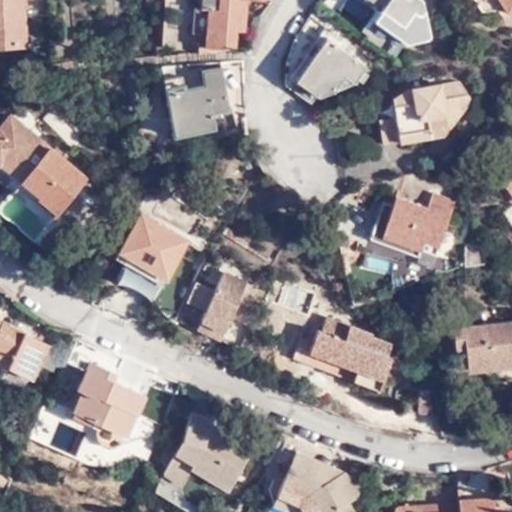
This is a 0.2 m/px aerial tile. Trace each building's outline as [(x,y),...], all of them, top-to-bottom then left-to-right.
[(0,0),(0,48),(25,47),(22,0),(0,0)] [(262,0),(202,0),(202,9),(201,29),(200,53),(218,52),(218,46),(235,47),(236,31),(262,29),(262,0)] [(366,0),(404,28),(415,12),(407,6),(411,0),(366,0)] [(511,0),(474,0),(480,9),(495,8),(498,12),(511,12),(511,0)] [(192,28),(201,29),(202,9),(194,8),(192,28)] [(294,93),(310,105),(317,98),(332,93),(344,76),(354,82),(357,78),(362,71),(366,66),(327,39),(296,82),(300,84),(294,93)] [(155,57),(164,56),(164,46),(156,46),(155,57)] [(184,87),(184,84),(165,87),(174,134),(218,126),(216,111),(228,109),(221,67),(201,70),(204,85),(184,87)] [(368,75),(362,71),(357,78),(363,83),(368,75)] [(165,87),(184,84),(182,76),(164,79),(165,87)] [(344,76),(332,93),(351,86),(354,82),(344,76)] [(393,97),(396,116),(399,142),(431,138),(429,126),(427,118),(444,116),(446,124),(447,131),(470,101),(457,81),(407,89),(393,97)] [(55,211),(85,176),(11,116),(1,128),(0,128),(0,164),(0,165),(55,211)] [(399,142),(396,116),(381,117),(384,144),(399,142)] [(429,126),(446,124),(444,116),(427,118),(429,126)] [(108,149),(107,137),(98,138),(99,149),(108,149)] [(511,177),(503,184),(511,196),(511,177)] [(434,256),(454,201),(431,193),(426,209),(396,198),(390,214),(379,210),(368,240),(417,258),(420,251),(434,256)] [(224,271),(202,318),(219,337),(245,281),(224,271)] [(345,339),(350,326),(328,316),(322,329),(345,339)] [(219,337),(202,318),(198,327),(219,337)] [(48,344),(1,321),(0,324),(0,351),(11,357),(6,367),(31,380),(48,344)] [(453,328),(456,350),(465,349),(466,365),(496,361),(497,369),(511,367),(511,336),(510,322),(453,328)] [(392,342),(350,326),(345,339),(322,329),(318,328),(310,350),(383,379),(391,357),(387,355),(392,342)] [(465,349),(456,350),(458,373),(497,369),(496,361),(466,365),(465,349)] [(0,351),(0,364),(6,367),(11,357),(0,351)] [(85,367),(86,368),(113,380),(115,371),(89,360),(85,367)] [(128,434),(128,433),(133,421),(139,408),(145,395),(113,380),(86,368),(76,390),(81,393),(73,408),(102,421),(128,434)] [(439,416),(439,389),(420,389),(419,414),(439,416)] [(139,408),(145,411),(150,397),(145,395),(139,408)] [(444,402),(448,423),(467,420),(464,400),(444,402)] [(133,421),(140,424),(146,412),(145,411),(139,408),(133,421)] [(193,466),(195,468),(230,488),(253,447),(225,430),(220,437),(209,432),(211,423),(212,415),(192,410),(184,437),(176,451),(195,462),(193,466)] [(125,440),(128,434),(102,421),(99,428),(99,431),(99,438),(101,441),(104,445),(109,447),(113,447),(118,446),(122,444),(125,440)] [(133,421),(128,433),(135,436),(140,424),(133,421)] [(220,437),(225,430),(211,423),(209,432),(220,437)] [(185,483),(195,468),(193,466),(195,462),(176,451),(165,471),(185,483)] [(325,483),(344,472),(298,452),(296,455),(320,466),(317,469),(325,483)] [(360,478),(344,472),(325,483),(317,469),(320,466),(296,455),(281,488),(300,498),(308,511),(354,511),(349,503),(350,501),(353,500),(356,497),(358,495),(360,478)] [(476,472),(457,475),(459,502),(491,498),(490,480),(489,479),(487,468),(476,472)] [(291,511),(308,511),(300,498),(281,488),(274,503),(291,511)] [(491,498),(459,502),(459,503),(459,511),(432,511),(422,511),(422,505),(398,507),(395,510),(394,511),(492,511),(492,502),(492,498),(491,498)] [(501,502),(492,502),(492,511),(504,511),(505,506),(501,502)] [(432,511),(459,511),(459,503),(422,505),(422,511),(432,511)]
